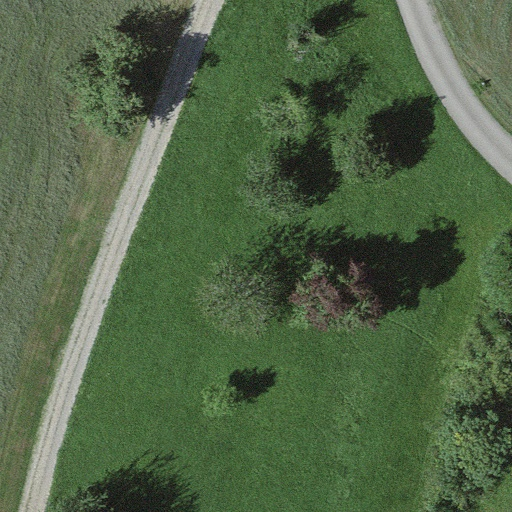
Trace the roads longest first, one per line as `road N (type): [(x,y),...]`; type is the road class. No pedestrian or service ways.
road 1 (track): [(208,0),(93,282),(26,511)]
road 2 (unclassified): [(511,165),(489,151),(417,0)]
